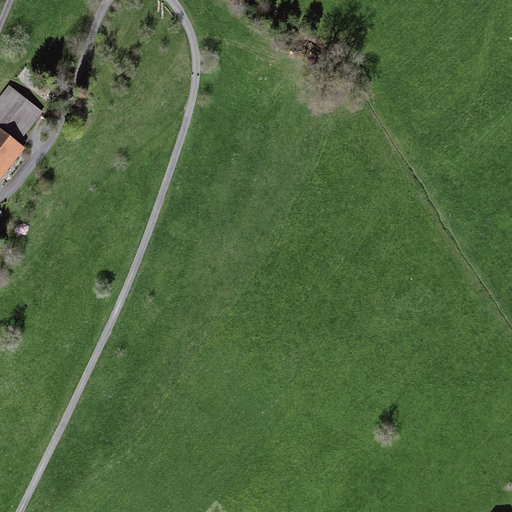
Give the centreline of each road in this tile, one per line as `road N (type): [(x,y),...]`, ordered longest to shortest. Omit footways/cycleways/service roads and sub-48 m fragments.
road 1 (unclassified): [(173,0),(199,50),(182,151),(118,313),(23,511)]
road 2 (unclassified): [(0,201),(47,154),(109,0)]
